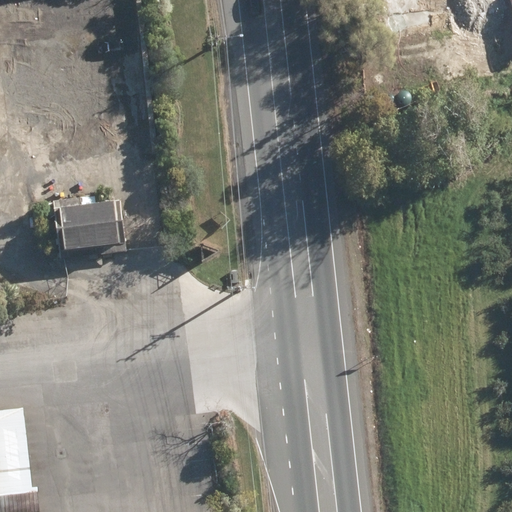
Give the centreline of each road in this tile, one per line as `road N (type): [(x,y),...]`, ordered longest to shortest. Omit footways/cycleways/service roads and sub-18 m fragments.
road 1 (secondary): [(329,511),(282,193),(271,0)]
road 2 (unknown): [(183,343),(0,258)]
